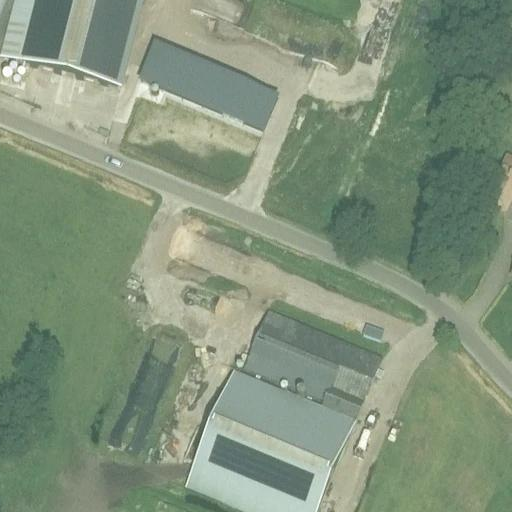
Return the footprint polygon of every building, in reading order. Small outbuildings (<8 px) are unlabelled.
[(8,2),(0,22),(0,60),(118,90),(140,0),(15,0),(15,4),(8,2)] [(0,0),(0,22),(8,2),(9,0),(0,0)] [(185,105),(195,77),(148,60),(138,88),(185,105)] [(219,123),(218,136),(233,137),(234,124),(219,123)] [(511,157),(508,156),(494,184),(496,185),(485,207),(506,218),(511,204),(511,157)] [(306,293),(310,304),(325,298),(320,287),(306,293)] [(324,405),(322,412),(234,376),(186,489),(243,511),(317,511),(382,361),(269,315),(245,372),(324,405)]
